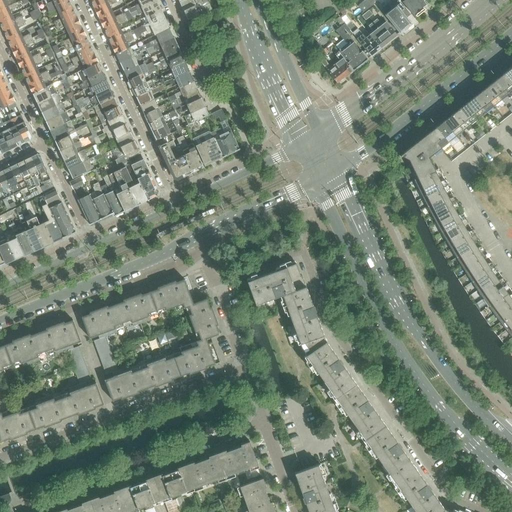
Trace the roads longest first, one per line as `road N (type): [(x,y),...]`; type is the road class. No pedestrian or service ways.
road 1 (residential): [(479,511),(450,499),(331,327),(303,250),(215,283)]
road 2 (secondary): [(316,180),(406,361),(511,479)]
road 3 (tertiary): [(0,322),(316,180)]
road 4 (secondary): [(511,442),(454,383),(405,312),(336,169)]
road 5 (residential): [(246,368),(0,456)]
road 6 (residential): [(21,511),(263,421)]
road 7 (residential): [(80,0),(178,206)]
road 8 (secondary): [(336,169),(511,29)]
road 9 (secondary): [(490,0),(319,131)]
road 10 (residential): [(511,269),(454,175),(498,134)]
road 11 (tertiary): [(239,0),(300,144)]
road 12 (tertiary): [(319,131),(256,0)]
road 13 (tertiary): [(300,144),(178,206)]
